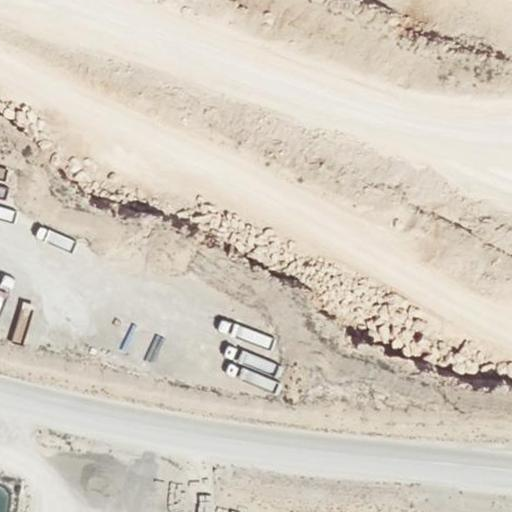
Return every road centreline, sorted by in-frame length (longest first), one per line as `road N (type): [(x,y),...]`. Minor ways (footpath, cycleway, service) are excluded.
road 1 (track): [(0,72),(429,290),(511,316)]
road 2 (track): [(0,12),(331,123),(431,144),(511,145)]
